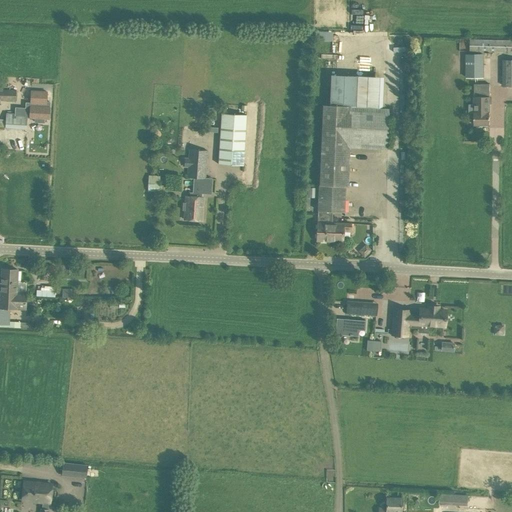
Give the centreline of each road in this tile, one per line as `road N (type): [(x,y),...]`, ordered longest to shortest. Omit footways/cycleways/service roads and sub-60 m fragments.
road 1 (tertiary): [(323,266),(0,248)]
road 2 (unknown): [(383,269),(385,67),(372,38),(381,0)]
road 3 (residential): [(323,266),(338,511)]
road 4 (tertiary): [(511,276),(323,266)]
road 5 (unknown): [(210,260),(218,179),(206,142),(202,135),(181,141),(177,171)]
